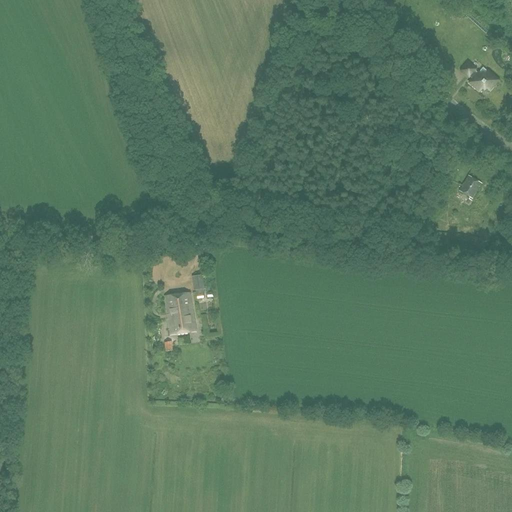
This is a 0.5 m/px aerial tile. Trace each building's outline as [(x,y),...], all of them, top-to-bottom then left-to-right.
[(442,60),(439,58),(432,66),(435,69),(442,60)] [(478,72),(477,73),(474,70),(475,69),(467,63),(461,70),(469,77),(470,76),(472,78),(469,83),(479,92),(482,88),(484,89),(485,88),(489,91),(498,80),(487,71),(484,75),(483,73),(481,75),(478,72)] [(469,175),(460,191),(470,197),(469,199),(472,200),(482,183),(469,175)] [(203,275),(193,276),(195,290),(205,288),(203,275)] [(171,335),(196,331),(190,293),(165,296),(171,335)]
